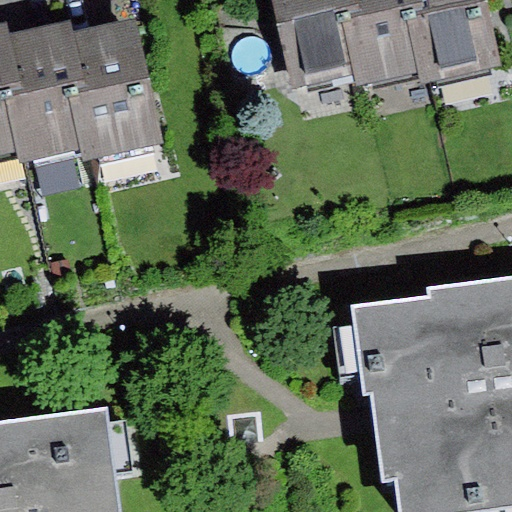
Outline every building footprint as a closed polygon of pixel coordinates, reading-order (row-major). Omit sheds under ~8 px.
[(272,0),(292,94),(358,81),(342,0),(272,0)] [(342,0),(358,81),(361,97),(435,83),(416,0),(342,0)] [(485,0),(416,0),(435,83),(437,92),(502,77),(485,0)] [(137,23),(68,38),(96,161),(98,170),(167,155),(137,23)] [(66,28),(0,41),(0,46),(23,164),(26,176),(96,161),(68,38),(66,28)] [(0,168),(23,164),(0,46),(0,168)] [(71,260),(51,265),(56,283),(76,278),(71,260)] [(430,306),(358,315),(371,416),(380,488),(396,486),(399,511),(511,511),(511,279),(428,290),(430,306)] [(0,511),(120,511),(106,413),(0,428),(0,511)]
